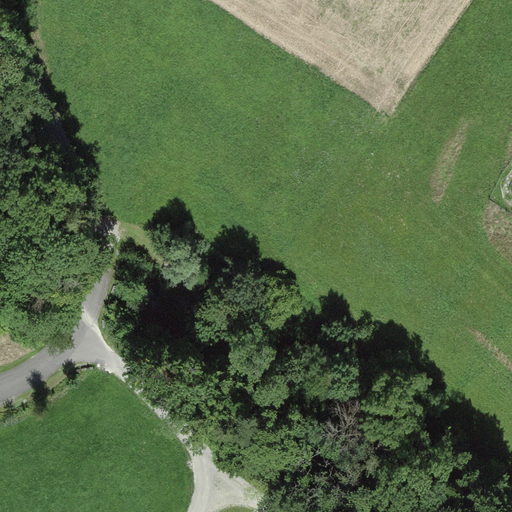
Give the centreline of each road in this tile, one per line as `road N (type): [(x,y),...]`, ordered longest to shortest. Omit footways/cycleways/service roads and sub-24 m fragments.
road 1 (unclassified): [(0,14),(85,199),(95,246),(76,334),(33,377),(0,391)]
road 2 (track): [(201,511),(224,472),(76,334)]
